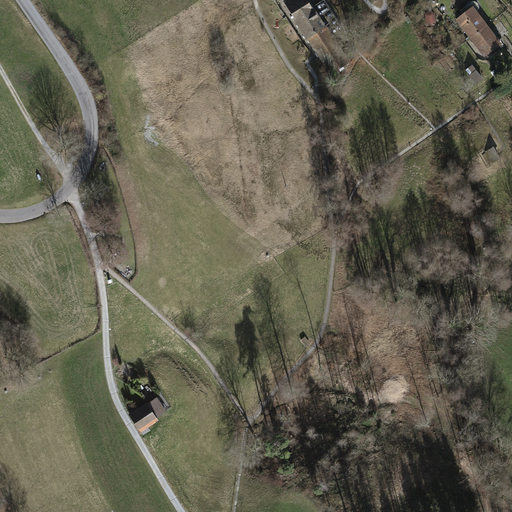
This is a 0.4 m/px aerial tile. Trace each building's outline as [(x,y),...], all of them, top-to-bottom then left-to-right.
[(307,0),(287,0),(284,2),(301,28),(318,54),(331,73),(348,62),(307,0)] [(479,7),(479,5),(476,2),(475,2),(473,2),(471,2),(459,11),(461,15),(455,20),(471,40),(488,28),(477,12),(479,10),(479,7)] [(425,15),(426,24),(427,24),(427,27),(434,26),(434,24),(437,24),(436,20),(435,14),(432,11),(428,11),(425,15)] [(488,28),(471,40),(485,60),(502,47),(488,28)] [(483,79),(472,65),(468,68),(472,73),(468,76),(476,85),(483,79)] [(486,153),(482,155),(488,166),(500,159),(494,147),(485,152),(486,153)] [(157,397),(147,403),(156,416),(165,410),(157,397)] [(147,402),(130,412),(141,429),(157,418),(156,416),(147,403),(147,402)]
